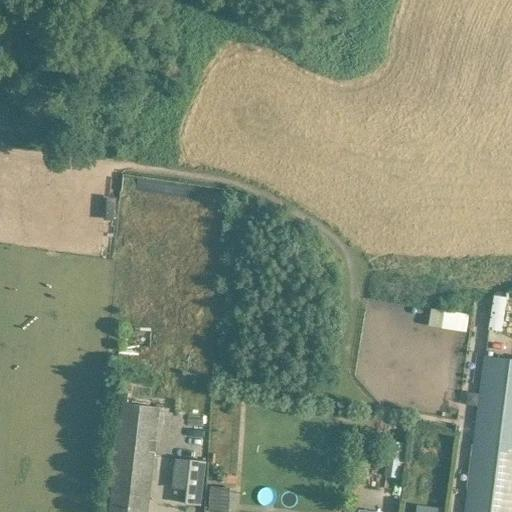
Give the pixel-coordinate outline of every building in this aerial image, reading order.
[(501,331),(506,297),(495,295),(489,329),(501,331)] [(511,511),(511,359),(487,356),(466,511),(511,511)] [(123,403),(111,511),(148,511),(160,408),(123,403)] [(392,443),(385,474),(387,475),(402,477),(408,446),(392,443)] [(206,458),(175,454),(172,483),(189,485),(187,499),(201,501),(206,458)] [(236,510),(237,488),(211,486),(209,508),(236,510)] [(443,511),(444,506),(417,502),(416,511),(443,511)]
